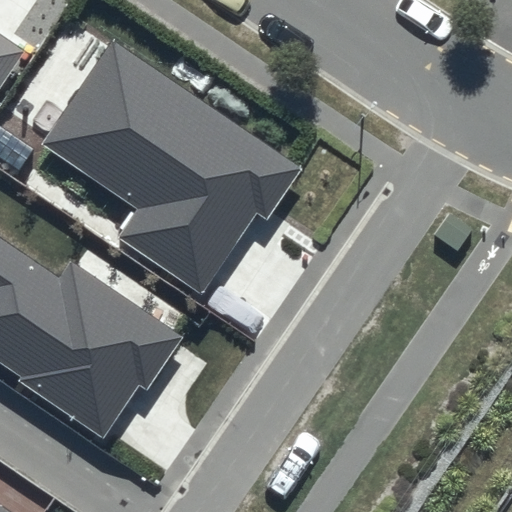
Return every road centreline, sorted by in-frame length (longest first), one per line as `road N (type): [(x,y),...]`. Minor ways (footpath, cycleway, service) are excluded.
road 1 (residential): [(468,97),(187,511)]
road 2 (residential): [(468,97),(314,0)]
